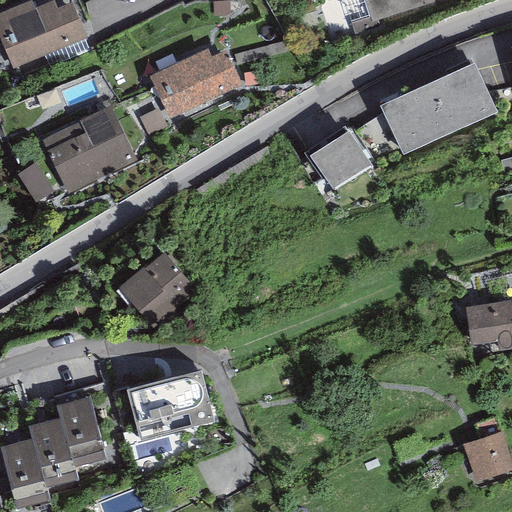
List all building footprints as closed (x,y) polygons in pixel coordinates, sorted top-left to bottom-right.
[(31,1),(0,13),(0,41),(12,69),(87,37),(72,2),(57,8),(53,0),(52,0),(34,8),(31,1)] [(364,0),(372,23),(434,4),(433,0),(364,0)] [(207,49),(149,77),(170,120),(241,86),(225,51),(211,58),(207,49)] [(473,64),(380,107),(403,155),(496,111),(473,64)] [(109,106),(40,139),(67,194),(136,161),(109,106)] [(157,108),(139,117),(148,137),(167,128),(157,108)] [(347,132),(310,157),(332,190),(369,166),(347,132)] [(35,163),(17,174),(35,204),(53,193),(35,163)] [(142,267),(118,289),(153,329),(178,307),(176,305),(195,288),(164,252),(144,269),(142,267)] [(511,301),(465,307),(470,346),(497,342),(498,351),(511,348),(511,310),(511,308),(511,301)] [(201,372),(126,390),(139,441),(214,422),(201,372)] [(55,405),(59,419),(61,418),(74,468),(106,460),(89,396),(55,405)] [(59,419),(27,427),(31,439),(33,439),(46,488),(77,480),(74,468),(61,418),(59,419)] [(511,463),(502,432),(462,444),(475,485),(511,473),(511,463)] [(31,439),(0,446),(0,447),(16,510),(49,502),(46,488),(33,439),(31,439)]
